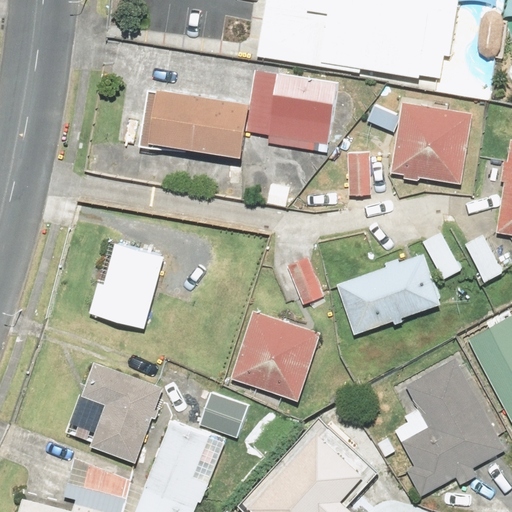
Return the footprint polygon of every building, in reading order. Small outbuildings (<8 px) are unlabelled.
[(468,0),(269,0),(261,56),(456,84),(468,0)] [(168,84),(161,136),(253,149),(260,97),(168,84)] [(469,179),(478,111),(407,102),(398,170),(469,179)] [(377,153),(352,153),(351,196),(376,196),(377,153)] [(511,157),(507,157),(504,178),(511,179),(503,231),(511,232),(511,157)] [(296,186),(273,183),(269,204),(292,207),(296,186)] [(449,229),(427,239),(446,279),(468,269),(449,229)] [(488,233),(469,245),(490,281),(509,269),(488,233)] [(152,326),(171,254),(113,239),(95,311),(152,326)] [(429,251),(341,281),(358,331),(446,301),(429,251)] [(314,255),(291,264),(308,307),(330,298),(314,255)] [(327,332),(260,309),(236,379),(303,402),(327,332)] [(511,316),(471,339),(511,411),(511,316)] [(511,447),(461,356),(412,382),(435,424),(407,439),(419,461),(410,466),(424,494),(462,473),(466,481),(484,471),(480,464),(511,447)] [(170,382),(101,358),(88,394),(111,402),(96,445),(142,461),(170,382)] [(256,404),(214,391),(204,424),(245,437),(256,404)] [(200,511),(230,440),(176,418),(138,511),(200,511)] [(365,511),(350,499),(371,474),(323,435),(259,511),(365,511)] [(28,497),(24,511),(129,511),(130,510),(80,499),(78,508),(28,497)]
